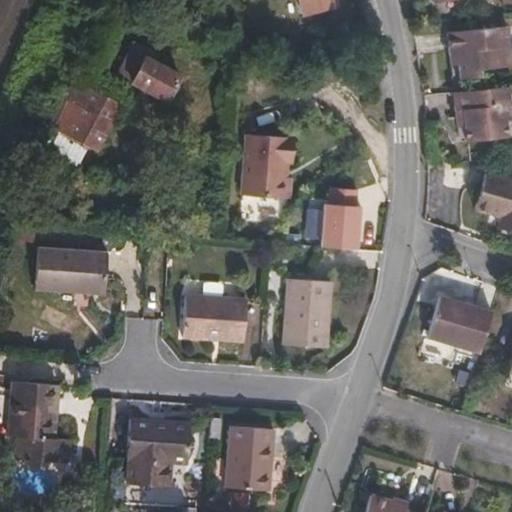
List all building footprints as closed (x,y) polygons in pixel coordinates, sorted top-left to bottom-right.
[(504,66),(503,46),(511,45),(511,37),(511,24),(449,32),(454,80),(485,76),(484,69),(504,66)] [(168,97),(181,72),(153,56),(156,51),(135,38),(122,62),(134,70),(132,75),(131,77),(168,97)] [(511,65),(511,45),(503,46),(504,66),(511,65)] [(134,70),(122,62),(119,69),(132,75),(134,70)] [(80,80),(57,124),(96,146),(121,102),(80,80)] [(511,118),(511,86),(456,92),(458,112),(467,111),(468,124),(470,142),(511,137),(510,119),(511,118)] [(468,124),(467,111),(458,112),(460,125),(468,124)] [(243,133),(239,194),(287,198),(289,177),(279,176),(279,161),(285,161),(285,135),(243,133)] [(511,180),(486,174),(477,210),(504,218),(501,229),(511,231),(511,180)] [(320,254),(358,255),(360,190),(322,189),(320,254)] [(104,286),(107,250),(38,246),(34,289),(73,291),(74,284),(104,286)] [(286,271),(280,338),(325,342),(330,275),(286,271)] [(103,293),(104,286),(74,284),(73,291),(103,293)] [(482,349),(494,308),(442,293),(429,332),(482,349)] [(180,296),(178,336),(240,341),(243,300),(180,296)] [(57,400),(59,377),(12,374),(8,428),(18,429),(16,452),(69,456),(71,434),(54,432),(49,431),(52,400),(57,400)] [(54,432),(57,400),(52,400),(49,431),(54,432)] [(131,460),(129,483),(168,486),(170,460),(188,461),(191,421),(131,417),(129,460),(131,460)] [(268,489),(271,456),(267,456),(263,456),(265,425),(229,422),(224,485),(268,489)] [(271,443),(272,426),(265,425),(263,456),(267,456),(268,443),(271,443)] [(413,511),(409,510),(411,504),(373,493),(366,511),(413,511)]
